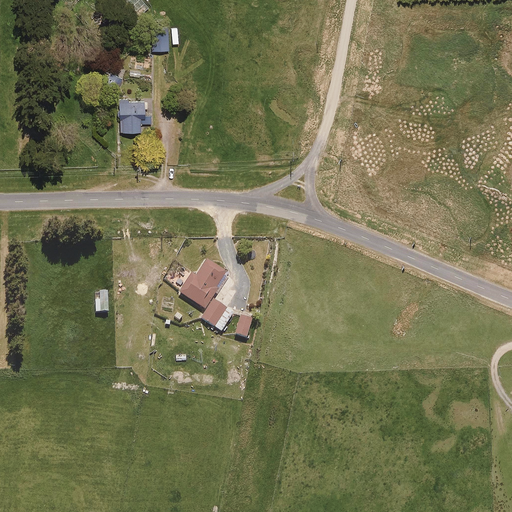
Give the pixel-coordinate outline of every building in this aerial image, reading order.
[(169,51),(168,27),(151,27),(152,52),(169,51)] [(123,80),(110,74),(105,87),(118,92),(123,80)] [(120,122),(121,134),(141,133),(141,124),(151,124),(150,116),(145,116),(144,102),(128,103),(128,100),(119,100),(120,112),(117,114),(116,118),(118,121),(120,122)] [(229,272),(207,258),(197,275),(192,272),(179,292),(206,309),(229,272)] [(234,312),(214,299),(201,318),(222,331),(234,312)] [(252,318),(241,315),(235,334),(247,338),(252,318)]
